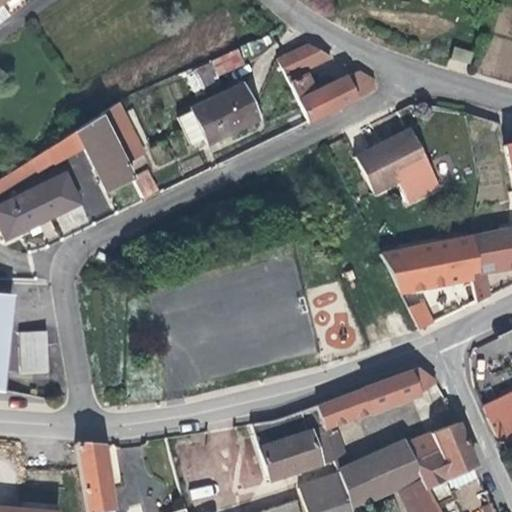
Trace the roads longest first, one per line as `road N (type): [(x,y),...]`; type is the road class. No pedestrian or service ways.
road 1 (residential): [(418,73),(394,96),(88,242),(67,280),(91,424)]
road 2 (tertiary): [(445,341),(183,415),(91,424)]
road 3 (tertiary): [(445,341),(511,498)]
road 4 (residential): [(418,73),(287,0)]
